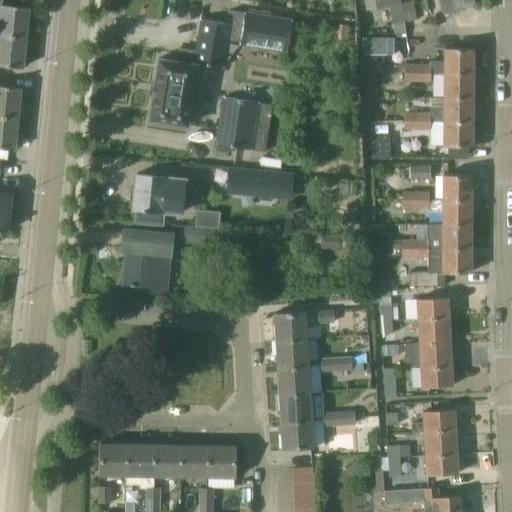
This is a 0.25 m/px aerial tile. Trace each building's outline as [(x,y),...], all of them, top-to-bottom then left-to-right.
[(0,0),(0,36),(25,40),(29,9),(1,6),(1,0),(0,0)] [(438,0),(442,16),(454,14),(451,0),(438,0)] [(463,0),(451,0),(454,14),(466,11),(463,0)] [(400,4),(404,24),(416,21),(412,2),(400,4)] [(389,7),(393,26),(404,24),(400,4),(389,7)] [(286,53),(291,21),(244,14),(230,12),(227,25),(230,25),(227,41),(239,43),(239,45),(286,53)] [(223,69),(227,41),(230,25),(227,25),(200,20),(195,52),(178,50),(176,63),(157,60),(147,120),(186,127),(196,66),(195,66),(195,64),(223,69)] [(0,66),(22,69),(25,40),(0,36),(0,66)] [(362,55),(393,55),(393,39),(363,39),(362,55)] [(445,74),(473,74),(473,49),(446,49),(445,62),(429,62),(429,65),(404,65),(404,73),(430,73),(445,74)] [(430,83),(430,73),(404,73),(404,83),(430,83)] [(472,98),(473,74),(445,74),(445,98),(472,98)] [(0,117),(17,119),(17,118),(21,118),(23,106),(18,106),(20,89),(0,87),(0,117)] [(252,151),(259,103),(224,98),(216,145),(252,151)] [(445,122),(472,123),(472,98),(445,98),(445,112),(429,111),(429,114),(403,114),(403,122),(429,122),(445,122)] [(0,147),(14,149),(17,119),(0,117),(0,147)] [(429,131),(429,122),(403,122),(403,131),(429,131)] [(472,148),(472,123),(445,122),(444,147),(472,148)] [(409,167),(410,180),(429,180),(429,166),(409,167)] [(275,175),(228,170),(226,194),(272,199),(275,175)] [(133,208),(133,209),(136,209),(135,224),(162,226),(163,212),(181,213),(185,178),(160,176),(160,177),(136,175),(134,193),(130,193),(129,208),(133,208)] [(444,200),(472,200),(472,175),(444,175),(444,200)] [(402,192),(402,200),(428,200),(428,192),(402,192)] [(0,232),(5,233),(9,196),(0,194),(0,232)] [(444,224),(471,224),(472,200),(444,200),(444,201),(428,200),(402,200),(402,210),(427,210),(427,213),(444,213),(444,224)] [(471,248),(471,224),(444,224),(444,225),(427,225),(427,241),(403,240),(403,247),(428,248),(443,248),(471,248)] [(148,294),(167,296),(171,256),(169,256),(170,243),(217,246),(218,228),(171,225),(170,234),(122,230),(120,249),(128,250),(127,263),(124,263),(122,284),(149,286),(148,294)] [(321,249),(345,250),(346,237),(322,235),(321,249)] [(428,248),(403,247),(402,247),(401,258),(427,258),(428,248)] [(471,248),(443,248),(443,273),(471,273),(471,248)] [(437,273),(409,273),(409,287),(437,287),(437,273)] [(378,303),(379,324),(391,323),(390,291),(371,291),(372,303),(378,303)] [(418,322),(448,320),(447,298),(417,299),(418,322)] [(317,311),(317,324),(333,324),(333,311),(317,311)] [(274,314),(276,341),(307,340),(306,312),(274,314)] [(420,344),(449,342),(448,320),(418,322),(420,344)] [(379,324),(380,335),(392,334),(391,323),(379,324)] [(276,341),(278,368),(309,367),(307,340),(276,341)] [(420,344),(421,365),(451,364),(449,342),(420,344)] [(382,346),(382,357),(397,356),(397,346),(382,346)] [(319,359),(319,366),(351,364),(351,357),(319,359)] [(319,366),(320,373),(351,372),(351,364),(319,366)] [(421,365),(422,388),(452,386),(451,364),(421,365)] [(278,368),(279,395),(310,393),(309,367),(278,368)] [(382,370),(383,390),(395,390),(394,369),(382,370)] [(279,395),(281,423),(312,421),(310,393),(279,395)] [(424,433),(425,434),(455,432),(454,410),(423,412),(424,423),(411,424),(411,434),(424,433)] [(353,411),(339,412),(340,426),(354,425),(353,411)] [(322,413),(323,427),(340,426),(339,412),(322,413)] [(385,414),(385,425),(397,424),(396,413),(385,414)] [(281,423),(282,450),(314,449),(312,421),(281,423)] [(425,434),(426,455),(456,453),(455,432),(425,434)] [(125,485),(126,485),(126,444),(99,444),(98,475),(125,475),(125,485)] [(139,489),(145,489),(147,489),(147,487),(153,487),(153,476),(154,445),(126,444),(126,485),(139,486),(139,489)] [(181,445),(154,445),(153,476),(180,476),(181,445)] [(181,445),(180,476),(207,477),(208,445),(181,445)] [(235,446),(208,445),(207,477),(235,477),(235,446)] [(409,445),(387,447),(387,457),(399,456),(409,456),(409,445)] [(426,455),(427,476),(458,474),(456,453),(426,455)] [(399,456),(387,457),(388,473),(389,478),(401,477),(399,456)] [(291,469),(292,479),(313,478),(312,468),(291,469)] [(292,479),(293,490),(313,489),(313,478),(292,479)] [(145,489),(145,503),(160,503),(160,488),(153,488),(153,487),(147,487),(147,489),(145,489)] [(97,503),(111,503),(111,488),(97,488),(97,503)] [(199,489),(198,505),(213,505),(213,489),(199,489)] [(293,490),(293,500),(314,499),(313,489),(293,490)] [(460,511),(459,496),(438,498),(437,489),(383,493),(384,505),(422,502),(422,511),(460,511)] [(293,500),(294,511),(314,509),(314,499),(293,500)] [(144,511),(159,511),(160,503),(145,503),(144,511)]
